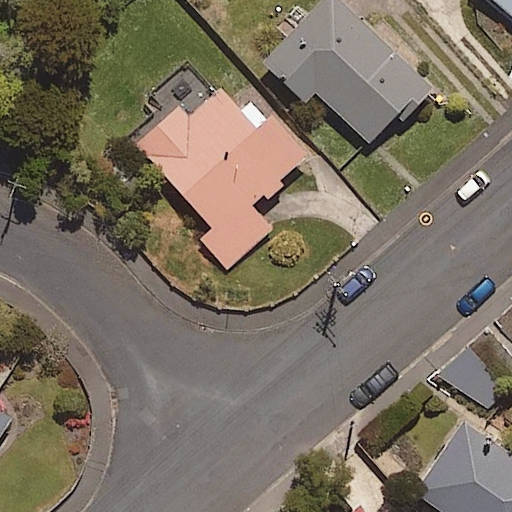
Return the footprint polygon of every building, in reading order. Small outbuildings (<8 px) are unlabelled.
[(313,83),(368,135),(396,106),(400,109),(430,78),(349,0),(309,0),(261,51),(304,93),(313,83)] [(249,200),(262,188),(267,193),(285,177),(281,171),(305,149),(264,103),(259,108),(246,94),(239,101),(219,80),(190,107),(179,96),(135,136),(212,220),(198,233),(227,265),(272,225),(249,200)] [(0,425),(10,411),(0,404),(0,425)] [(511,511),(511,446),(464,411),(412,481),(453,511),(511,511)] [(368,511),(356,497),(337,511),(368,511)]
